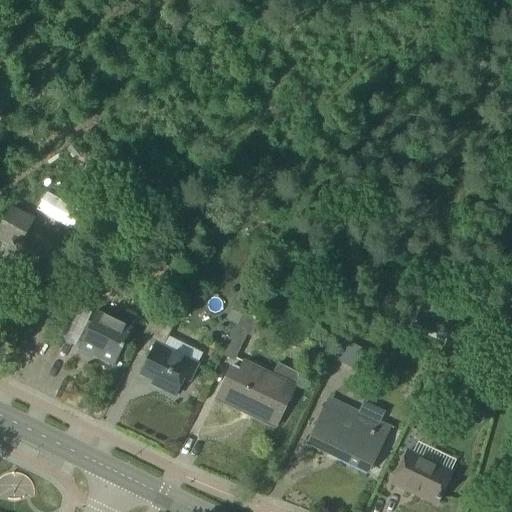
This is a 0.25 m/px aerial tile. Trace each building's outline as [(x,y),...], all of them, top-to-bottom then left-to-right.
[(24,232),(31,220),(11,209),(0,229),(0,239),(11,246),(5,257),(36,273),(38,270),(46,274),(59,251),(24,232)] [(79,217),(63,246),(81,256),(97,226),(79,217)] [(377,269),(366,293),(383,301),(392,280),(389,278),(391,275),(377,269)] [(435,298),(421,329),(442,338),(456,308),(435,298)] [(176,307),(171,317),(178,321),(183,310),(176,307)] [(113,367),(122,349),(132,329),(129,328),(136,314),(126,309),(119,323),(96,311),(86,331),(77,349),(78,349),(79,348),(113,364),(112,366),(113,367)] [(241,316),(230,310),(225,320),(236,326),(222,356),(233,361),(246,335),(250,337),(258,321),(242,313),(241,316)] [(142,336),(133,354),(147,361),(139,375),(152,381),(150,385),(159,389),(174,397),(183,379),(189,381),(198,365),(162,347),(172,328),(151,318),(142,336)] [(333,358),(352,367),(361,349),(353,345),(363,324),(352,319),(333,358)] [(294,387),(300,375),(277,365),(272,376),(243,362),(239,371),(231,367),(215,399),(274,428),(283,410),(294,387)] [(367,472),(376,454),(387,429),(378,425),(384,412),(363,402),(358,411),(329,397),(323,410),(316,426),(307,444),(367,472)] [(411,454),(407,452),(400,466),(391,484),(436,505),(444,487),(451,473),(449,472),(455,461),(417,442),(411,454)]
